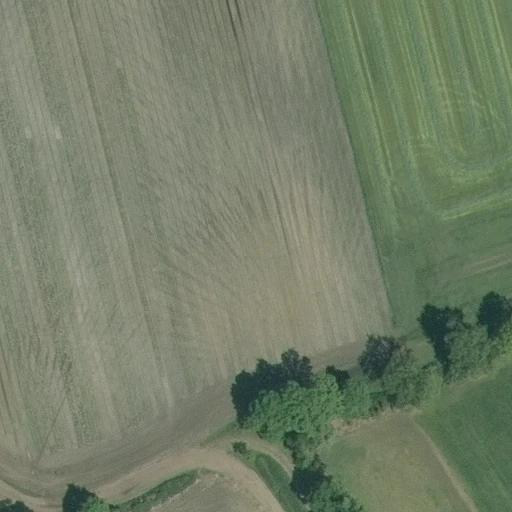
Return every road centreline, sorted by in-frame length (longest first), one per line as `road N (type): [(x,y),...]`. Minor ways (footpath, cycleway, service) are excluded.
road 1 (track): [(75,511),(204,460),(247,477),(273,511)]
road 2 (track): [(204,460),(251,439),(270,442),(288,454),(326,511)]
